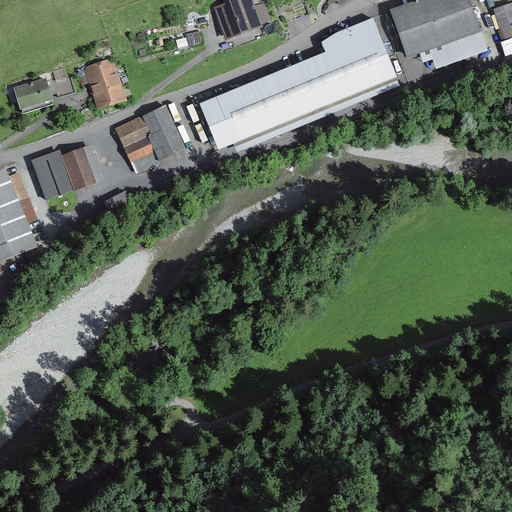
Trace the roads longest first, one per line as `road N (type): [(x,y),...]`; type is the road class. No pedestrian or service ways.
road 1 (residential): [(511,59),(216,166),(110,195),(0,287)]
road 2 (track): [(34,511),(194,432),(358,370),(511,325)]
road 3 (residential): [(0,158),(252,68),(364,0)]
